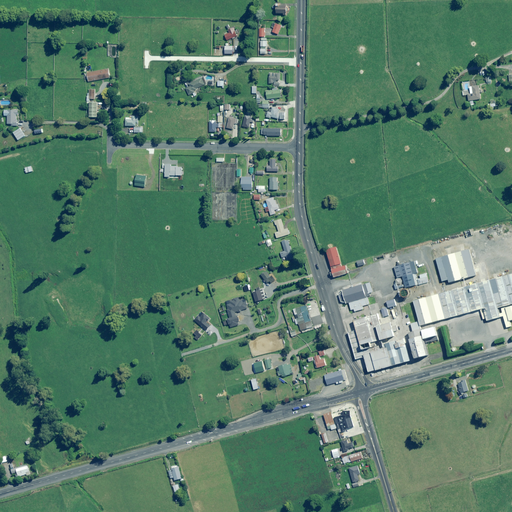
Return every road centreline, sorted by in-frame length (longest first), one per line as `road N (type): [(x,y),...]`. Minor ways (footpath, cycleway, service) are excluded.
road 1 (trunk): [(0,493),(356,393)]
road 2 (tertiary): [(298,148),(303,228),(335,335),(366,390)]
road 3 (residential): [(107,146),(298,148)]
road 4 (trunk): [(366,390),(511,349)]
road 5 (tertiary): [(301,0),(298,148)]
road 6 (tertiary): [(356,393),(392,511)]
